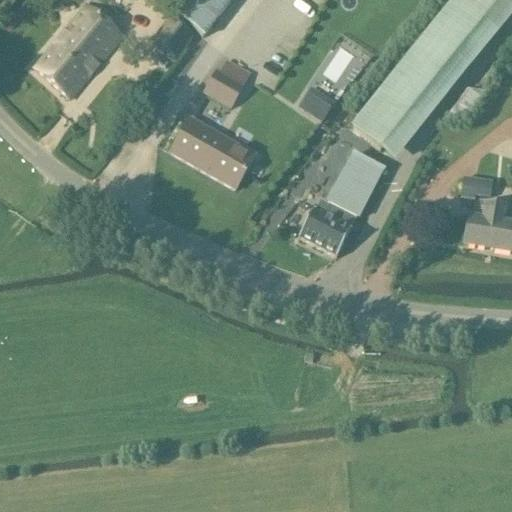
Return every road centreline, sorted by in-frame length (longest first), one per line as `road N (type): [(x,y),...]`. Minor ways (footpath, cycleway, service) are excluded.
road 1 (unclassified): [(511,319),(361,307),(256,279),(127,222),(0,122)]
road 2 (unknown): [(342,302),(361,231),(434,113),(511,26)]
